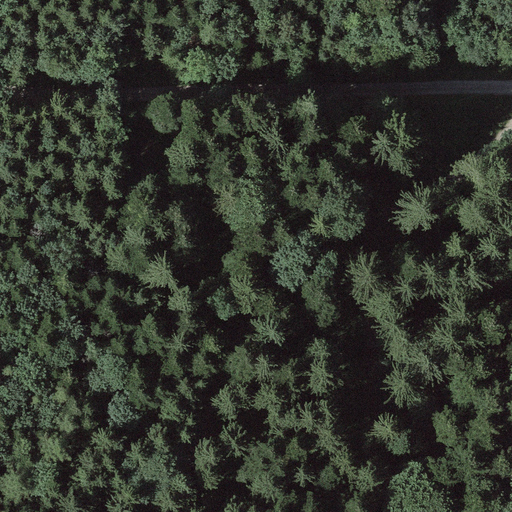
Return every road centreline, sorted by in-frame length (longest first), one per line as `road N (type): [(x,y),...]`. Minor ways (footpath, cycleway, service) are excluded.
road 1 (track): [(511,128),(446,186),(303,251),(261,292),(214,406),(142,511)]
road 2 (track): [(0,100),(511,89)]
